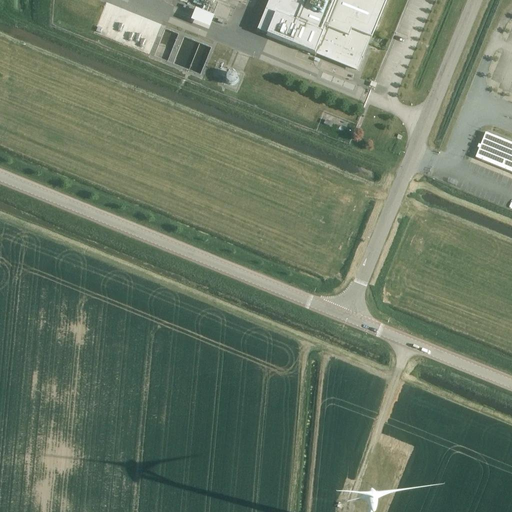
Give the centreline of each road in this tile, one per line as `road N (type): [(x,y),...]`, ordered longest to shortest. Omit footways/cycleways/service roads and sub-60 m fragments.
road 1 (secondary): [(346,321),(0,179)]
road 2 (unclassified): [(476,0),(346,321)]
road 3 (secondary): [(511,387),(346,321)]
